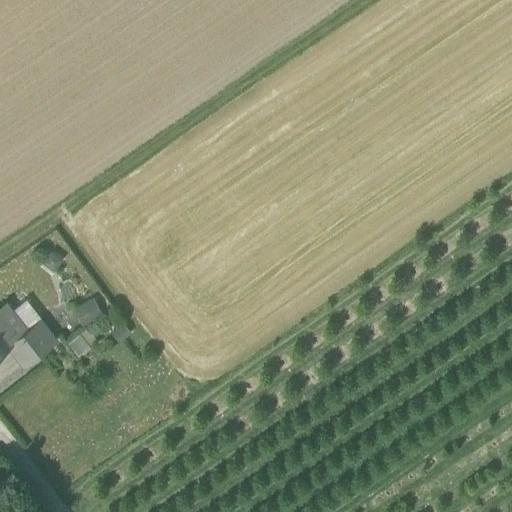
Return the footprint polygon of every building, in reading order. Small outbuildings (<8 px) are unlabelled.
[(62,257),(50,249),(41,261),(53,270),(62,257)] [(103,313),(93,295),(73,306),(83,324),(103,313)] [(11,306),(27,327),(39,318),(23,297),(11,306)] [(10,305),(0,312),(0,322),(12,339),(27,327),(11,306),(10,305)] [(56,339),(39,318),(27,327),(12,339),(13,340),(8,343),(25,364),(56,339)] [(130,331),(122,320),(110,330),(119,341),(130,331)] [(13,340),(12,339),(0,322),(0,349),(8,343),(13,340)] [(87,325),(80,331),(90,344),(98,339),(87,325)] [(90,344),(80,331),(67,341),(77,355),(90,344)]
